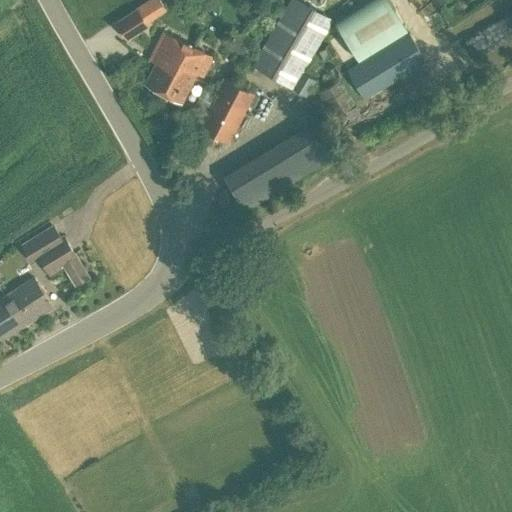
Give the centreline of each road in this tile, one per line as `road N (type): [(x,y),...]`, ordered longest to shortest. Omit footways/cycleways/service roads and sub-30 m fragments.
road 1 (unclassified): [(176,251),(224,249),(511,83)]
road 2 (unclassified): [(176,251),(170,209),(51,0)]
road 3 (unclassified): [(0,381),(147,298),(170,275),(176,251)]
